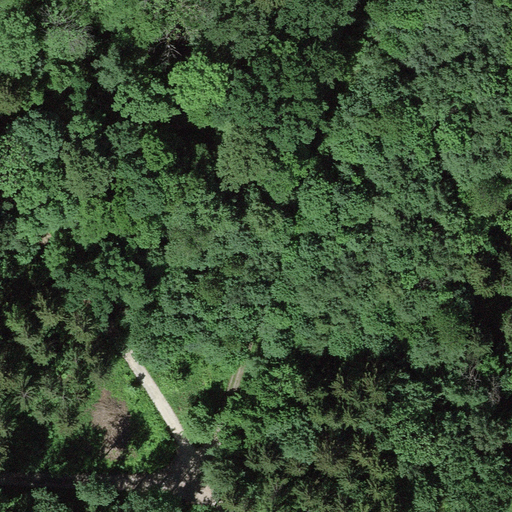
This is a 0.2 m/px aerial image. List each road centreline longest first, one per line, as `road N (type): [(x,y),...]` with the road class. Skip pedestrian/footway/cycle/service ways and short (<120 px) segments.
road 1 (track): [(238,375),(354,0)]
road 2 (track): [(199,472),(171,418),(0,179)]
road 3 (track): [(199,472),(160,483),(0,476)]
